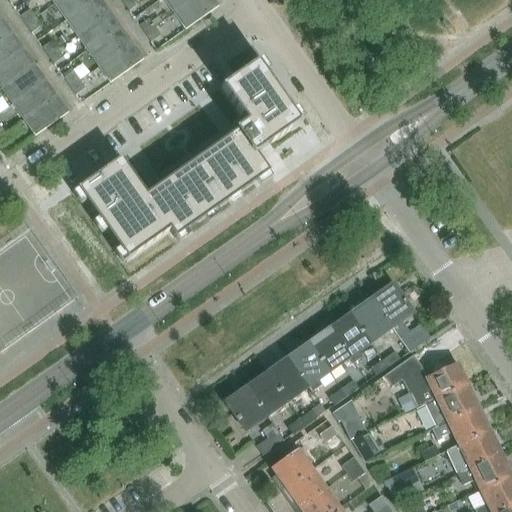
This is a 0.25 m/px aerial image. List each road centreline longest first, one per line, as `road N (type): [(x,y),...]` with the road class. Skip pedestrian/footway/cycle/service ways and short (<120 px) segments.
road 1 (residential): [(0,191),(258,9)]
road 2 (residential): [(511,368),(372,169)]
road 3 (residential): [(357,149),(258,9)]
road 4 (secondary): [(116,336),(251,239)]
road 5 (residential): [(211,469),(116,336)]
road 6 (secondary): [(0,417),(116,336)]
road 7 (secondary): [(251,239),(317,208),(372,169)]
road 8 (secondary): [(357,149),(251,239)]
